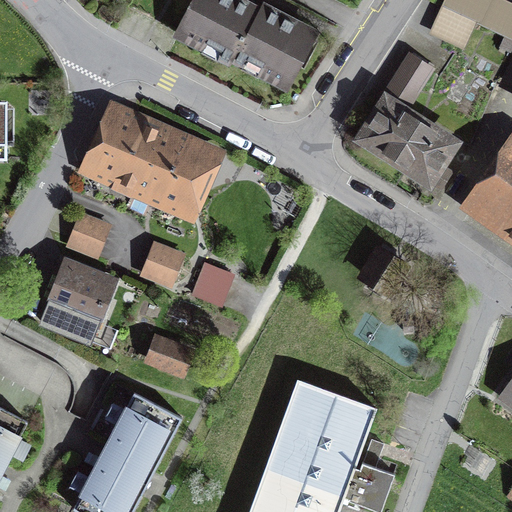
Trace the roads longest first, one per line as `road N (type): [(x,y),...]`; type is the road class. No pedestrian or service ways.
road 1 (unclassified): [(302,157),(511,295)]
road 2 (residential): [(0,266),(108,53)]
road 3 (unclassified): [(108,53),(302,157)]
road 4 (residential): [(406,0),(302,157)]
